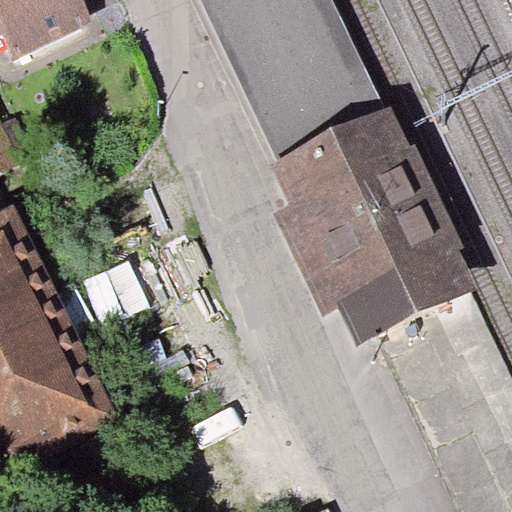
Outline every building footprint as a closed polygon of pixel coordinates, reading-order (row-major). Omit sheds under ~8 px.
[(69,0),(0,0),(0,33),(13,61),(83,29),(69,0)] [(202,0),(234,67),(286,175),(390,126),(330,0),(202,0)] [(390,126),(286,175),(302,210),(276,222),(322,317),(340,308),(360,349),(472,296),(390,126)] [(0,136),(0,165),(12,159),(0,136)] [(10,235),(0,239),(0,477),(53,452),(105,426),(10,235)] [(147,511),(105,426),(53,452),(82,511),(147,511)]
